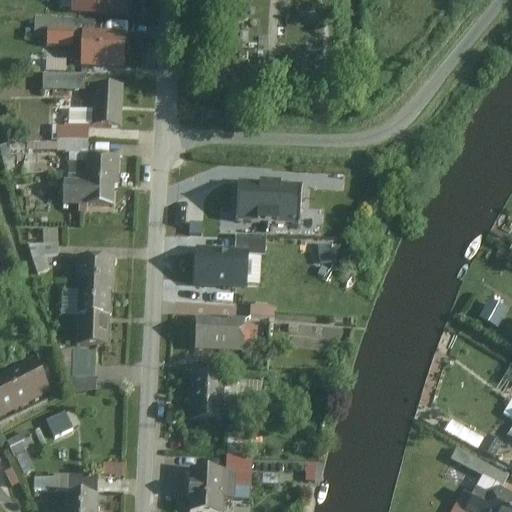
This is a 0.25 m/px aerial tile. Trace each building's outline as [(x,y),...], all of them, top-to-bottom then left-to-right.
[(79,0),(79,16),(137,20),(137,0),(79,0)] [(73,29),(45,28),(44,45),(72,46),(73,29)] [(82,69),(135,71),(137,42),(84,39),(82,69)] [(85,76),(45,75),(44,91),(85,92),(85,76)] [(88,131),(128,133),(129,93),(90,91),(88,131)] [(67,212),(118,214),(121,161),(93,159),(94,134),(65,133),(63,157),(70,157),(67,212)] [(50,172),(49,156),(31,157),(32,173),(50,172)] [(203,183),(203,211),(264,213),(264,205),(294,206),(295,185),(203,183)] [(37,273),(64,267),(57,230),(43,232),(45,243),(31,245),(37,273)] [(205,254),(204,283),(245,284),(245,272),(263,273),(263,263),(285,263),(286,245),(220,243),(220,255),(205,254)] [(66,320),(118,322),(121,262),(82,261),(81,295),(67,294),(66,320)] [(253,308),(252,316),(274,319),(275,311),(253,308)] [(80,321),(78,363),(117,365),(118,322),(80,321)] [(201,321),(200,356),(253,358),(255,324),(201,321)] [(0,417),(51,391),(33,358),(0,375),(0,417)] [(195,379),(193,431),(225,432),(226,407),(266,409),(267,388),(229,387),(229,380),(195,379)] [(47,420),(55,438),(73,430),(65,412),(47,420)] [(195,475),(193,511),(233,511),(233,506),(256,507),(259,421),(234,420),(232,476),(195,475)] [(13,455),(34,450),(30,434),(9,439),(13,455)] [(500,487),(506,475),(457,449),(451,460),(500,487)] [(103,476),(125,477),(125,466),(103,466),(103,476)] [(52,478),(35,477),(34,493),(49,494),(48,511),(59,511),(60,500),(73,500),(74,480),(74,474),(52,473),(52,478)] [(59,511),(101,511),(103,482),(74,480),(73,500),(60,500),(59,511)] [(511,511),(511,494),(500,488),(485,511),(511,511)]
